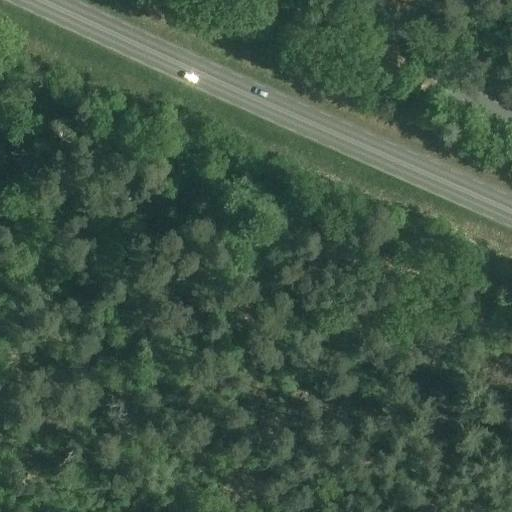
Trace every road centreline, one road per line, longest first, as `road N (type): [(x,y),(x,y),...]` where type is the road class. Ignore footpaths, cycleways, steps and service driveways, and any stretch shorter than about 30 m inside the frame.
road 1 (primary): [(511,211),(40,0)]
road 2 (unclassified): [(511,120),(438,70),(365,0)]
